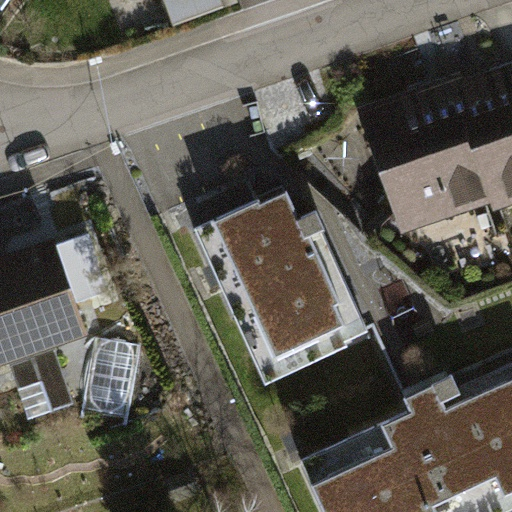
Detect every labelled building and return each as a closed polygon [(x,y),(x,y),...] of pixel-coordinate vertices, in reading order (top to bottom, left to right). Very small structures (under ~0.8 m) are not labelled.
[(511,66),(457,85),(495,193),(497,202),(511,197),(511,66)] [(495,193),(457,85),(455,78),(374,106),(408,204),(445,192),(450,208),(495,193)] [(298,219),(288,197),(263,208),(260,201),(196,229),(242,333),(261,324),(275,358),(341,329),(347,343),(371,332),(318,211),(298,219)] [(54,247),(0,265),(0,357),(83,329),(54,247)] [(504,511),(511,509),(511,371),(306,458),(328,511),(504,511)]
